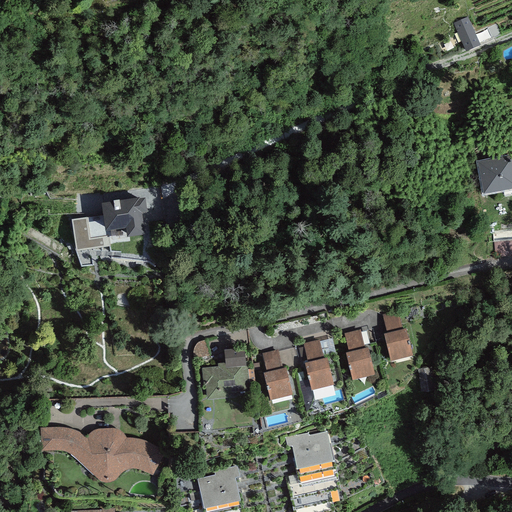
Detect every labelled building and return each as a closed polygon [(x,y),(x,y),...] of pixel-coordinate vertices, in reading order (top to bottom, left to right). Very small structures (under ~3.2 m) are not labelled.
[(472,28),(457,33),(464,52),(479,46),(472,28)] [(511,160),(479,163),(482,198),(511,195),(511,160)] [(139,201),(101,206),(105,234),(125,231),(126,240),(144,238),(141,216),(147,215),(145,201),(139,202),(139,201)] [(90,216),(73,216),(74,250),(109,249),(108,235),(91,235),(90,216)] [(511,245),(496,247),(497,259),(511,257),(511,245)] [(382,316),(387,336),(403,332),(398,312),(382,316)] [(345,335),(349,354),(365,350),(361,331),(345,335)] [(387,336),(383,337),(389,364),(412,358),(406,331),(403,332),(387,336)] [(200,354),(210,353),(208,340),(198,341),(200,354)] [(304,345),(308,365),(325,361),(320,341),(304,345)] [(349,354),(346,355),(352,382),(374,376),(368,350),(365,350),(349,354)] [(225,363),(217,364),(218,368),(202,370),(203,387),(206,387),(207,401),(236,398),(235,387),(249,386),(247,363),(245,363),(244,351),(224,353),(225,363)] [(262,355),(267,374),(283,370),(278,351),(262,355)] [(308,365),(305,365),(311,392),(333,387),(327,360),(325,361),(308,365)] [(267,374),(263,375),(269,402),(292,396),(286,370),(283,370),(267,374)] [(57,430),(41,431),(42,452),(59,451),(66,452),(73,456),(100,480),(104,483),(108,483),(112,482),(116,479),(120,473),(125,470),(130,468),(136,468),(153,475),(163,454),(151,447),(145,444),(140,442),(135,441),(130,441),(125,441),(122,436),(118,433),(116,432),(113,431),(99,432),(94,433),(91,436),(87,440),(73,433),(66,431),(57,430)] [(335,511),(321,436),(281,444),(293,511),(335,511)] [(231,511),(225,476),(186,483),(190,511),(231,511)]
